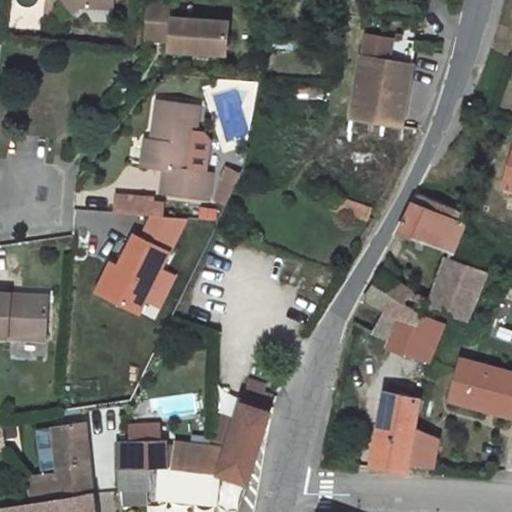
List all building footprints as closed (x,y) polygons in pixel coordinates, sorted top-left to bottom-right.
[(62,0),(75,14),(82,7),(111,9),(111,0),(62,0)] [(173,18),(175,3),(147,1),(145,30),(171,31),(171,40),(170,50),(226,53),(228,22),(173,18)] [(171,31),(145,30),(144,38),(171,40),(171,31)] [(402,125),(416,41),(366,32),(352,117),(402,125)] [(199,106),(158,100),(153,139),(147,139),(144,165),(165,168),(162,192),(208,199),(212,174),(205,173),(210,140),(204,133),(196,132),(199,106)] [(410,159),(417,127),(402,125),(352,117),(343,175),(398,186),(410,159)] [(227,168),(222,177),(235,183),(239,174),(227,168)] [(325,190),(330,176),(311,170),(306,184),(325,190)] [(222,177),(217,199),(225,203),(235,183),(222,177)] [(458,239),(468,213),(418,194),(399,232),(450,251),(438,284),(477,298),(487,272),(474,268),(482,248),(458,239)] [(333,195),(328,209),(347,215),(348,212),(352,201),(333,195)] [(117,196),(116,212),(163,216),(163,205),(153,204),(154,199),(117,196)] [(352,201),(348,212),(379,221),(383,210),(352,201)] [(140,313),(187,218),(152,215),(141,238),(134,235),(119,266),(110,261),(95,290),(140,313)] [(400,316),(410,290),(381,271),(365,297),(392,315),(399,318),(400,316)] [(468,320),(477,298),(438,284),(429,306),(468,320)] [(420,315),(426,301),(410,290),(400,316),(417,323),(420,315)] [(0,336),(46,340),(48,302),(11,300),(11,294),(0,293),(0,336)] [(48,302),(49,296),(11,294),(11,300),(48,302)] [(399,318),(387,347),(405,354),(406,351),(430,361),(445,325),(420,315),(417,323),(400,316),(399,318)] [(8,341),(8,352),(37,353),(37,341),(8,341)] [(511,373),(461,360),(451,399),(486,408),(488,402),(511,407),(511,373)] [(267,385),(250,380),(248,387),(265,393),(267,385)] [(249,483),(271,413),(268,412),(273,395),(265,393),(248,387),(237,420),(223,416),(216,442),(221,443),(220,447),(175,443),(172,466),(167,466),(151,466),(117,467),(119,506),(147,504),(146,490),(159,490),(158,496),(217,502),(220,472),(249,483)] [(384,392),(371,465),(406,472),(407,465),(414,466),(422,431),(414,428),(419,399),(384,392)] [(511,407),(488,402),(486,408),(510,415),(511,408),(511,407)] [(92,493),(85,422),(53,426),(58,473),(29,476),(33,504),(92,493)] [(135,433),(148,432),(147,424),(135,425),(135,433)] [(422,431),(414,466),(432,468),(437,437),(422,431)] [(151,466),(149,442),(116,443),(117,467),(151,466)] [(167,466),(165,442),(149,442),(151,466),(167,466)] [(94,511),(92,493),(33,504),(33,511),(94,511)]
